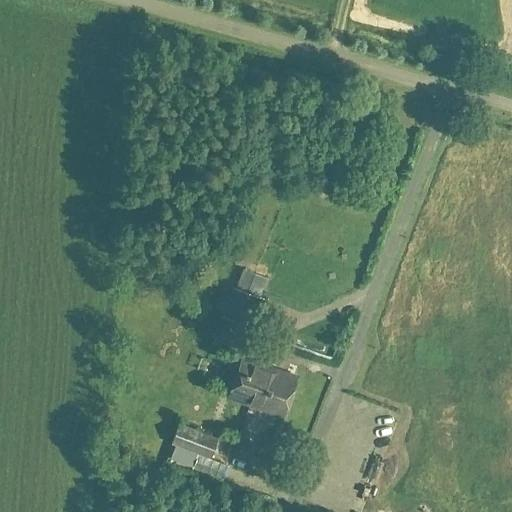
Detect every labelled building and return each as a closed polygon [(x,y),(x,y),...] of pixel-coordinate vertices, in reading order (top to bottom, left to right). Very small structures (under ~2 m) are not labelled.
[(428,125),(430,118),(425,116),(422,123),(428,125)] [(211,342),(241,353),(251,327),(221,316),(211,342)] [(253,392),(252,392),(262,365),(240,357),(236,367),(232,366),(228,368),(225,378),(226,382),(231,383),(226,395),(249,403),(253,392)] [(282,415),(292,389),(296,377),(262,365),(252,392),(253,392),(249,403),(282,415)] [(211,458),(218,437),(178,423),(171,443),(211,458)]
